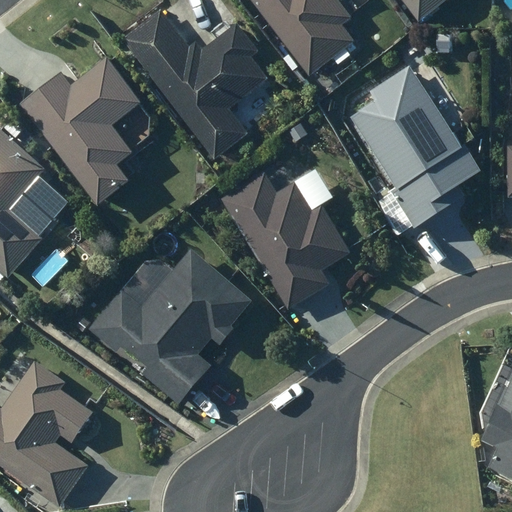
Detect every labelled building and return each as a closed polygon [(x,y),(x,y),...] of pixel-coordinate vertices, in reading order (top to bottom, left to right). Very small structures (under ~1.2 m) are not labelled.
[(254,0),(316,77),(361,41),(349,26),(358,19),(343,0),(254,0)] [(451,0),(405,0),(423,22),(451,0)] [(227,106),(266,76),(249,55),(256,49),(239,27),(217,44),(216,55),(209,60),(198,46),(192,50),(163,14),(130,38),(219,151),(245,131),(227,106)] [(127,166),(142,154),(128,136),(131,134),(124,125),(150,104),(114,58),(78,87),(67,73),(26,105),(107,207),(139,182),(127,166)] [(378,100),(353,117),(404,191),(396,196),(406,210),(394,218),(402,228),(413,221),(419,229),(469,195),(463,185),(483,171),(412,67),(373,93),(378,100)] [(0,266),(14,279),(49,239),(16,211),(51,171),(4,129),(0,133),(0,266)] [(279,192),(267,172),(224,199),(291,309),(335,282),(328,270),(355,253),(325,204),(336,198),(318,168),(279,192)] [(127,291),(95,330),(123,353),(128,346),(155,368),(148,376),(185,406),(217,367),(204,357),(218,340),(227,347),(242,330),(239,328),(260,302),(198,251),(150,310),(127,291)] [(0,409),(0,457),(26,476),(24,478),(37,487),(38,485),(61,500),(86,465),(52,442),(57,434),(52,430),(56,424),(74,436),(78,431),(79,432),(89,419),(87,418),(91,412),(57,389),(62,382),(38,365),(4,413),(0,409)] [(511,408),(510,412),(503,408),(490,436),(507,444),(498,463),(511,470),(511,408)]
